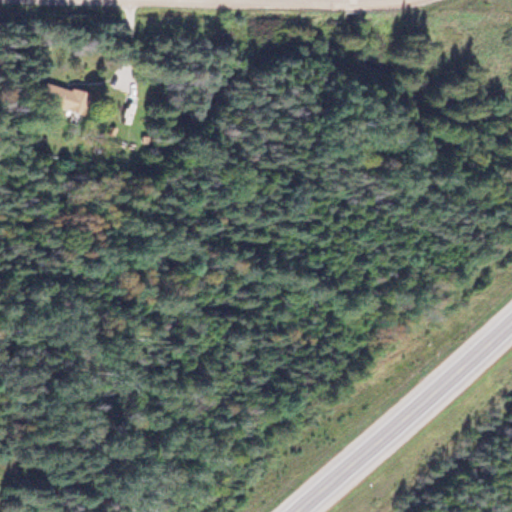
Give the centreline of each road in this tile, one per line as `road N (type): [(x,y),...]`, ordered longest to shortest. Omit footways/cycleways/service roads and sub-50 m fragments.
road 1 (secondary): [(296,511),(511,325)]
road 2 (residential): [(270,0),(392,0)]
